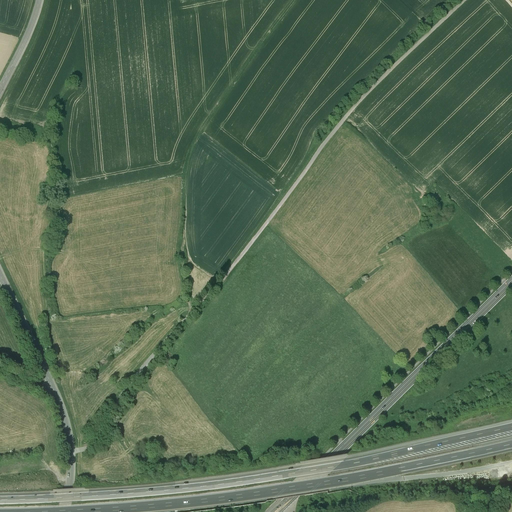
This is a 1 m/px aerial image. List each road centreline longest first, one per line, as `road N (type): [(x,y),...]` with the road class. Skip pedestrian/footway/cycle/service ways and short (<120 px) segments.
road 1 (track): [(70,452),(93,444),(127,384),(220,283),(343,118),(464,0)]
road 2 (motorway): [(511,425),(288,475),(0,500)]
road 3 (track): [(294,0),(192,149),(180,244),(190,313)]
road 4 (secondary): [(511,282),(283,504)]
road 5 (motorway): [(47,511),(326,481)]
road 6 (track): [(181,305),(134,366),(89,371),(73,362),(0,258)]
road 7 (track): [(188,302),(71,254),(30,250),(0,258)]
road 8 (unclassified): [(70,452),(59,396),(0,271)]
road 9 (motorway): [(326,481),(511,443)]
road 10 (motorway): [(326,481),(462,470)]
